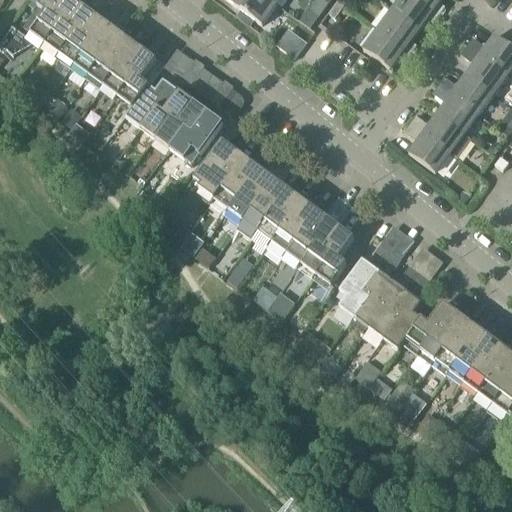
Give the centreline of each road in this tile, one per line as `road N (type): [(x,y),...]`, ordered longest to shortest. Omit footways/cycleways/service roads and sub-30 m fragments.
road 1 (residential): [(363,156),(186,12)]
road 2 (residential): [(363,156),(481,0)]
road 3 (residential): [(511,279),(363,156)]
